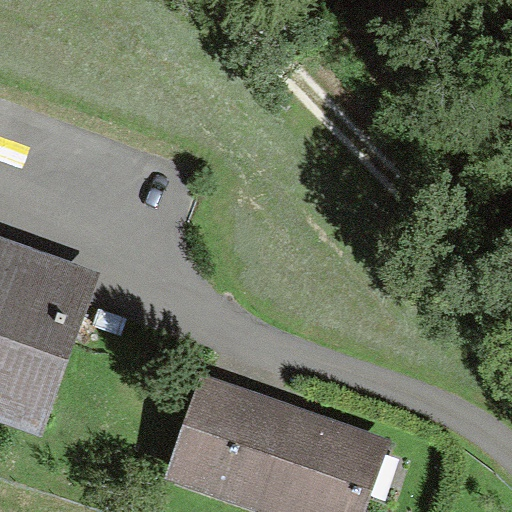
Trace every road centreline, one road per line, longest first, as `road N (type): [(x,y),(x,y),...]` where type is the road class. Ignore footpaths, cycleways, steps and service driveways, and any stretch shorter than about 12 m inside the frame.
road 1 (track): [(511,306),(221,0)]
road 2 (track): [(168,294),(461,408),(511,448)]
